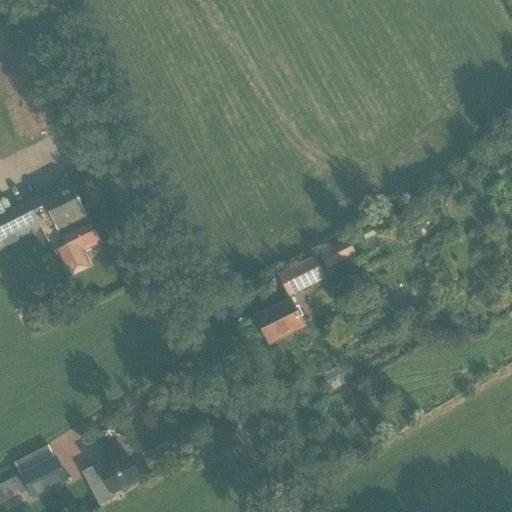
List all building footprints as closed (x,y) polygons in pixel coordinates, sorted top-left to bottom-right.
[(3,215),(0,208),(0,249),(53,223),(60,238),(62,237),(68,249),(57,254),(56,253),(55,253),(68,280),(91,268),(83,253),(100,245),(69,183),(3,215)] [(319,254),(324,265),(353,251),(348,240),(319,254)] [(324,279),(313,257),(277,275),(288,297),(324,279)] [(290,300),(255,317),(269,345),(303,328),(290,300)] [(98,506),(114,498),(112,494),(139,480),(127,457),(101,470),(98,464),(81,473),(98,506)] [(69,478),(65,480),(54,458),(19,476),(30,499),(69,479),(69,478)] [(0,485),(0,501),(1,504),(20,495),(12,479),(0,485)]
